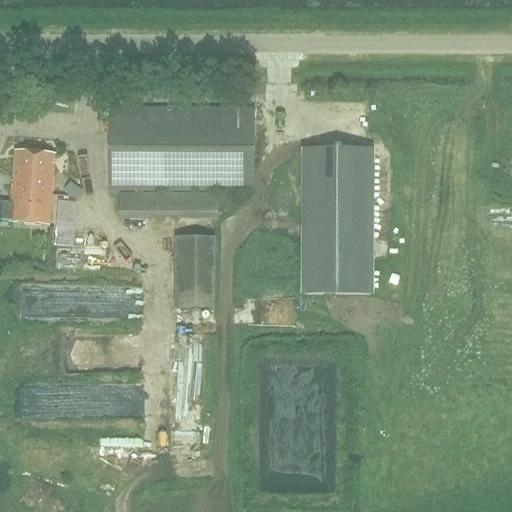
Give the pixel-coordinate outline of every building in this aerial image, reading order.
[(252,111),(112,111),(112,193),(252,193),(252,111)] [(371,151),(305,151),(304,293),(370,294),(371,151)] [(14,152),(12,189),(27,190),(27,192),(32,192),(32,194),(51,195),(54,154),(14,152)] [(27,190),(12,189),(11,206),(0,205),(0,220),(9,221),(9,225),(50,228),(51,195),(32,194),(32,192),(27,192),(27,190)] [(218,195),(120,195),(121,222),(218,222),(218,195)] [(61,196),(61,222),(80,222),(80,196),(61,196)] [(176,311),(215,311),(215,240),(176,239),(176,311)] [(71,268),(91,270),(93,255),(72,253),(71,268)] [(185,376),(186,396),(200,395),(199,375),(185,376)] [(202,417),(184,416),(181,452),(199,454),(202,417)]
